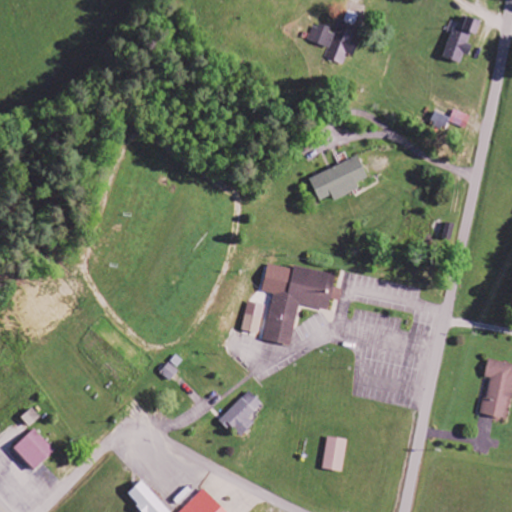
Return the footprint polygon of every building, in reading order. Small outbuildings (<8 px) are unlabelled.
[(484,21),(466,16),(462,28),(456,26),(447,58),(464,64),(466,55),(472,57),(475,45),(471,44),(474,34),(480,36),(484,21)] [(326,59),(346,65),(348,55),(356,58),(362,41),(356,39),(360,27),(339,21),(336,31),(315,24),(310,42),(330,48),(326,59)] [(447,131),(452,119),(437,113),(432,126),(447,131)] [(322,202),(335,196),(337,201),(362,190),(359,184),(371,179),(362,157),(312,179),(322,202)] [(266,341),(294,346),(301,306),(331,311),(333,300),(343,302),(345,289),(336,288),(338,275),(296,267),(296,270),(271,265),(266,292),(275,294),(266,341)] [(244,331),(261,335),(268,306),(251,302),(244,331)] [(483,415),(507,420),(511,397),(511,396),(511,364),(491,361),(488,378),(494,379),(490,400),(486,399),(483,415)] [(162,373),(172,382),(181,372),(171,363),(162,373)] [(243,438),(256,424),(251,419),(265,404),(251,391),(222,422),(230,430),(232,427),(243,438)] [(24,418),(32,428),(43,418),(35,409),(24,418)] [(37,472),(58,453),(37,430),(16,449),(37,472)] [(325,470),(344,473),(350,441),(330,437),(325,470)] [(145,511),(172,511),(144,482),(130,495),(145,511)] [(229,511),(208,489),(184,511),(229,511)]
